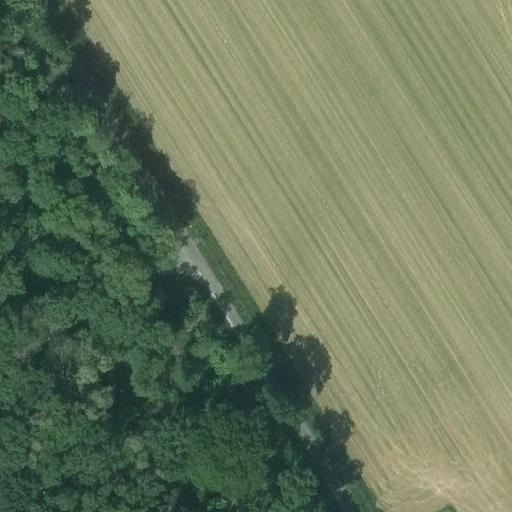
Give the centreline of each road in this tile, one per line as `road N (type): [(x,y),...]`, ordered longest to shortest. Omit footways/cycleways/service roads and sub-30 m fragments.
road 1 (unclassified): [(352,511),(187,248)]
road 2 (unclassified): [(34,0),(187,248)]
road 3 (unclassified): [(187,248),(0,362)]
